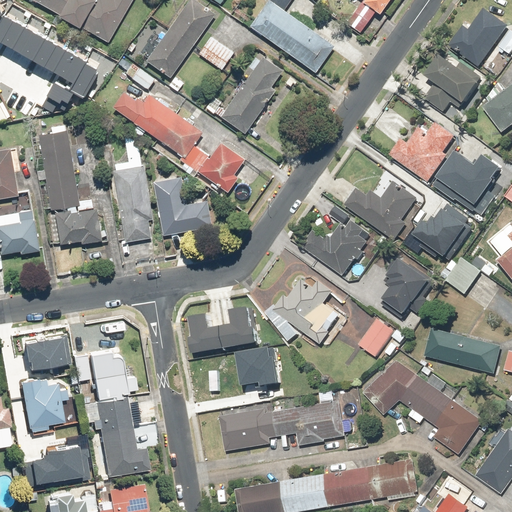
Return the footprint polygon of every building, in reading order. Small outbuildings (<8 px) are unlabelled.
[(34,0),(58,13),(57,15),(78,27),(79,26),(109,42),(132,0),(34,0)] [(215,12),(197,0),(185,0),(147,59),(172,76),(215,12)] [(268,0),(250,26),(315,72),(333,47),(283,12),(291,0),(268,0)] [(362,0),(346,24),(359,33),(374,11),(379,14),(388,0),(362,0)] [(464,28),(450,47),(480,70),(504,38),(502,36),(508,28),(485,10),(468,31),(464,28)] [(0,32),(2,33),(0,34),(60,67),(56,75),(60,77),(47,100),(63,109),(77,84),(87,90),(98,71),(71,56),(73,51),(18,21),(16,24),(3,17),(0,23),(0,32)] [(510,56),(511,51),(511,31),(500,49),(510,56)] [(211,36),(199,54),(221,69),(233,51),(211,36)] [(282,70),(262,56),(225,109),(219,105),(215,112),(244,133),(275,90),(271,87),(282,70)] [(433,85),(423,97),(444,114),(455,101),(462,108),(481,87),(476,83),(481,78),(463,62),(456,70),(441,56),(423,77),(433,85)] [(133,62),(125,73),(147,89),(155,78),(133,62)] [(511,87),(483,108),(502,134),(511,126),(511,87)] [(123,91),(112,107),(136,125),(133,130),(142,136),(146,130),(181,156),(179,159),(184,162),(180,168),(193,177),(197,171),(226,192),(236,178),(233,175),(244,160),(220,142),(209,156),(194,145),(203,133),(149,93),(144,100),(138,95),(134,100),(123,91)] [(221,101),(214,96),(205,107),(213,113),(221,101)] [(51,133),(39,135),(51,210),(79,206),(66,124),(50,127),(51,133)] [(402,141),(391,156),(433,184),(449,160),(443,155),(455,138),(435,125),(427,136),(419,131),(409,146),(402,141)] [(152,218),(142,159),(139,160),(134,133),(123,135),(128,162),(112,165),(125,242),(150,238),(146,219),(152,218)] [(10,149),(0,150),(0,198),(17,195),(13,171),(21,170),(18,155),(11,156),(10,149)] [(460,152),(438,184),(482,213),(496,192),(490,188),(506,164),(487,151),(478,164),(460,152)] [(181,177),(153,181),(162,235),(211,227),(206,201),(186,205),(181,177)] [(358,190),(345,208),(395,243),(407,226),(402,222),(418,199),(394,182),(381,200),(372,194),(369,198),(358,190)] [(82,244),(106,241),(105,233),(100,233),(99,225),(97,225),(93,199),(79,201),(80,208),(55,211),(59,244),(82,241),(82,244)] [(425,223),(414,237),(445,261),(469,230),(465,227),(470,221),(450,206),(438,221),(433,218),(428,225),(425,223)] [(337,207),(332,213),(347,223),(351,216),(337,207)] [(39,249),(32,218),(19,221),(17,211),(0,215),(0,252),(1,255),(19,251),(20,254),(39,249)] [(315,233),(304,247),(343,278),(357,261),(359,263),(365,255),(362,253),(369,244),(360,238),(366,231),(353,222),(346,231),(341,226),(328,243),(315,233)] [(511,248),(496,262),(511,281),(511,235),(509,238),(511,241),(511,248)] [(480,255),(473,265),(463,258),(458,265),(453,261),(447,269),(452,273),(445,282),(465,297),(483,273),(490,278),(495,271),(483,263),(486,259),(480,255)] [(391,290),(382,302),(405,319),(432,284),(401,260),(387,278),(391,282),(388,287),(391,290)] [(325,305),(333,293),(320,282),(313,290),(302,281),(277,309),(276,307),(265,316),(289,344),(301,333),(322,346),(342,316),(325,305)] [(249,327),(246,307),(225,310),(227,326),(221,327),(224,347),(254,343),(252,327),(249,327)] [(208,313),(190,315),(192,335),(188,336),(190,351),(224,347),(221,327),(210,329),(208,313)] [(395,333),(378,320),(359,347),(377,359),(395,333)] [(491,339),(458,331),(456,336),(432,330),(425,358),(497,376),(504,349),(490,346),(491,339)] [(33,355),(34,364),(68,359),(65,332),(26,338),(29,355),(33,355)] [(233,353),(239,384),(256,381),(257,386),(279,382),(273,346),(233,353)] [(108,350),(72,356),(76,381),(91,378),(94,399),(126,393),(125,390),(136,389),(134,376),(122,379),(118,355),(109,357),(108,350)] [(484,423),(398,362),(364,394),(386,417),(401,402),(414,411),(410,417),(421,425),(424,420),(440,431),(434,439),(460,457),(484,423)] [(18,381),(26,428),(29,428),(29,431),(47,428),(47,424),(62,421),(58,400),(67,399),(65,389),(57,390),(56,382),(46,384),(46,379),(38,381),(37,378),(18,381)] [(0,427),(13,425),(9,406),(2,407),(1,396),(0,395),(0,427)] [(93,429),(97,428),(106,476),(151,469),(148,447),(134,449),(125,398),(95,403),(97,419),(91,420),(93,429)] [(269,411),(220,418),(225,453),(273,446),(272,440),(298,436),(300,448),(326,444),(325,441),(345,438),(340,403),(269,413),(269,411)] [(511,430),(511,433),(508,431),(476,479),(502,496),(508,486),(511,488),(511,430)] [(30,454),(35,483),(90,475),(86,446),(78,447),(78,442),(45,447),(46,452),(30,454)] [(240,511),(310,511),(389,499),(389,501),(415,497),(415,494),(418,494),(413,461),(237,491),(240,511)] [(104,477),(92,479),(93,491),(106,490),(104,477)] [(472,495),(450,479),(429,509),(424,506),(420,511),(467,511),(469,510),(464,507),(472,495)] [(146,511),(142,484),(107,489),(110,508),(97,510),(97,511),(146,511)] [(37,491),(26,493),(27,503),(39,501),(37,491)] [(87,511),(94,511),(92,493),(79,495),(79,499),(69,500),(68,494),(51,496),(52,500),(43,501),(44,511),(87,511)]
